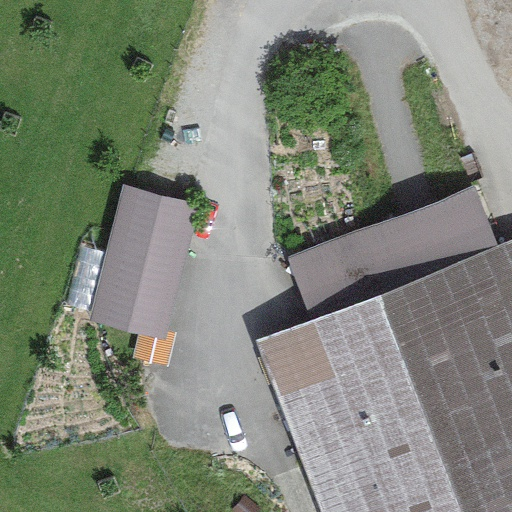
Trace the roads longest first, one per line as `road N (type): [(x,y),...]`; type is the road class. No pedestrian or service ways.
road 1 (residential): [(274,0),(242,63),(205,393)]
road 2 (track): [(444,0),(453,60),(511,133)]
